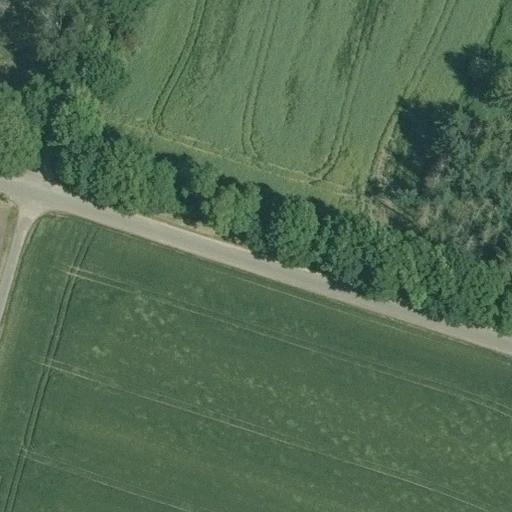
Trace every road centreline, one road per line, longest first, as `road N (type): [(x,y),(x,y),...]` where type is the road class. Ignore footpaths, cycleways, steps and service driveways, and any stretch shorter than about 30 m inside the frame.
road 1 (unclassified): [(511,349),(37,201)]
road 2 (residential): [(37,201),(71,81),(117,0)]
